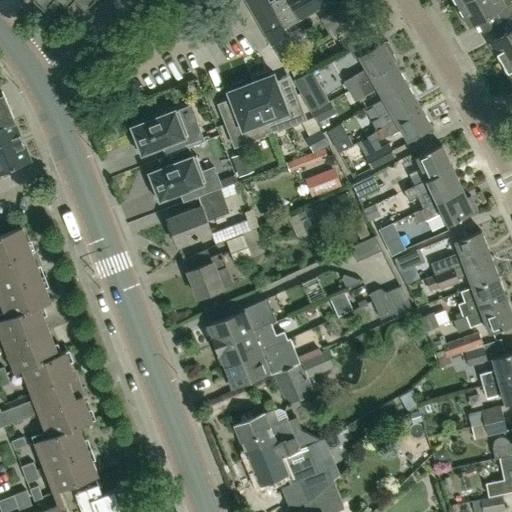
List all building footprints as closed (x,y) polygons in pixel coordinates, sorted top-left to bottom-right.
[(34,0),(44,9),(53,0),(55,0),(64,9),(73,0),(76,0),(85,9),(94,0),(34,0)] [(271,0),(269,1),(268,0),(247,0),(273,44),(288,35),(277,14),(293,4),(301,18),(324,5),(320,0),(271,0)] [(502,20),(511,15),(511,14),(511,0),(465,0),(458,5),(470,26),(497,10),(502,20)] [(503,62),(511,57),(511,14),(511,15),(511,16),(511,29),(491,41),(503,62)] [(371,76),(396,62),(391,54),(393,53),(394,50),(388,41),(386,40),(384,41),(383,40),(365,51),(353,30),(341,37),(353,57),(358,54),(366,67),(344,80),(349,90),(371,76)] [(511,57),(503,62),(511,77),(511,57)] [(383,97),(408,83),(396,62),(371,76),(349,90),(356,101),(367,94),(367,93),(377,87),(383,97)] [(311,111),(329,101),(311,70),(294,80),(311,111)] [(248,85),(267,135),(307,119),(297,95),(284,100),(274,74),(270,76),(269,71),(256,77),(258,81),(248,85)] [(267,135),(248,85),(245,86),(243,82),(230,87),(232,91),(228,93),(238,118),(225,124),(235,148),(267,135)] [(420,105),(408,83),(383,97),(390,109),(378,116),(380,118),(360,130),(364,137),(374,132),(386,125),(420,105)] [(0,126),(14,121),(2,92),(0,92),(0,126)] [(408,141),(433,126),(420,105),(386,125),(374,132),(364,137),(370,146),(390,134),(391,136),(402,129),(408,141)] [(205,141),(197,121),(184,126),(178,109),(175,110),(161,115),(160,113),(145,119),(146,121),(133,127),(137,136),(133,138),(138,151),(142,150),(143,153),(176,140),(181,150),(205,141)] [(0,149),(22,139),(14,121),(0,126),(0,149)] [(312,152),(328,145),(321,130),(306,137),(312,152)] [(22,139),(0,149),(0,173),(31,160),(22,139)] [(372,169),(396,156),(388,143),(364,155),(372,169)] [(312,152),(313,152),(286,162),(290,171),(333,154),(328,145),(312,152)] [(427,179),(452,166),(442,145),(417,157),(422,168),(410,174),(411,177),(400,183),(403,190),(427,179)] [(240,176),(254,170),(246,151),(232,157),(240,176)] [(193,156),(151,173),(154,182),(151,184),(156,197),(160,196),(161,199),(194,186),(198,196),(222,187),(214,167),(203,172),(197,155),(193,156)] [(437,201),(463,188),(452,166),(427,179),(403,190),(408,199),(421,193),(422,196),(432,192),(437,201)] [(305,178),(312,196),(341,185),(334,167),(305,178)] [(359,197),(380,187),(374,173),(373,173),(352,183),(359,197)] [(211,232),(207,221),(230,213),(224,197),(239,192),(236,183),(198,197),(201,205),(168,218),(178,244),(211,232)] [(463,188),(437,201),(437,202),(414,212),(418,220),(430,215),(431,217),(442,212),(448,223),(474,211),(474,210),(478,208),(471,195),(467,197),(463,188)] [(339,219),(358,210),(349,190),(330,198),(339,219)] [(300,241),(329,227),(327,223),(336,219),(327,200),(289,217),(300,241)] [(354,244),(371,236),(362,217),(345,225),(354,244)] [(386,242),(399,236),(393,223),(379,230),(386,242)] [(235,264),(252,257),(252,256),(265,251),(256,227),(243,232),(243,235),(226,241),(235,264)] [(59,355),(41,307),(51,303),(22,228),(0,236),(0,284),(12,316),(1,321),(20,372),(28,369),(38,397),(1,411),(0,408),(0,407),(0,427),(43,411),(53,436),(40,441),(59,492),(99,477),(80,428),(93,423),(66,352),(59,355)] [(435,275),(489,253),(481,230),(455,240),(459,252),(430,263),(435,275)] [(357,261),(383,249),(376,235),(350,247),(357,261)] [(401,271),(424,261),(418,248),(395,258),(401,271)] [(198,297),(223,288),(216,271),(226,267),(221,252),(210,256),(212,263),(188,272),(198,297)] [(472,287),(498,277),(489,253),(435,275),(440,289),(459,282),(458,279),(467,275),(472,287)] [(347,288),(364,280),(345,274),(343,278),(347,288)] [(463,317),(465,316),(507,300),(498,277),(472,287),(461,291),(464,302),(458,304),(463,317)] [(414,310),(402,285),(387,292),(398,317),(414,310)] [(398,317),(387,292),(381,288),(370,293),(381,318),(396,312),(398,317)] [(511,312),(507,300),(465,316),(470,327),(485,321),(489,333),(511,324),(511,312)] [(271,323),(276,321),(268,301),(208,324),(213,336),(211,337),(215,345),(271,323)] [(444,328),(456,324),(448,302),(437,306),(444,328)] [(423,331),(438,325),(433,311),(418,317),(423,331)] [(271,323),(215,345),(219,355),(220,354),(224,364),(287,339),(284,332),(276,335),(271,323)] [(420,326),(411,331),(419,347),(429,343),(420,326)] [(447,357),(483,344),(478,331),(441,344),(446,356),(447,357)] [(270,374),(300,362),(290,338),(287,339),(224,364),(233,386),(269,372),(270,374)] [(487,360),(483,346),(464,352),(468,366),(487,360)] [(329,349),(301,360),(308,377),(336,365),(329,349)] [(483,386),(511,377),(511,352),(493,358),(496,370),(480,374),(483,386)] [(302,362),(274,374),(286,403),(314,391),(302,362)] [(6,374),(0,377),(0,386),(9,383),(6,374)] [(511,377),(483,386),(486,397),(502,392),(506,405),(511,402),(511,377)] [(400,396),(407,410),(418,405),(413,389),(400,396)] [(471,427),(503,418),(500,406),(480,411),(467,414),(471,427)] [(288,421),(284,411),(278,409),(274,410),(274,408),(235,424),(246,451),(275,439),(277,442),(286,438),(287,440),(300,435),(305,445),(308,444),(320,439),(301,430),(296,418),(288,421)] [(503,418),(471,427),(474,439),(506,431),(503,418)] [(319,472),(308,444),(305,445),(300,435),(287,440),(286,438),(277,442),(275,439),(246,451),(254,467),(280,456),(292,484),(300,480),(309,500),(313,499),(333,481),(327,468),(319,472)] [(15,449),(26,445),(23,436),(11,441),(15,449)] [(506,456),(511,454),(511,442),(510,443),(508,441),(506,438),(502,437),(498,438),(495,440),(494,443),(494,447),(493,447),(496,458),(506,456)] [(21,466),(25,475),(36,470),(33,462),(21,466)] [(28,483),(39,478),(36,470),(25,475),(28,483)] [(473,501),(502,495),(502,494),(511,492),(511,476),(486,483),(489,497),(480,499),(473,500),(473,501)] [(336,511),(344,508),(334,480),(313,499),(317,511),(336,511)] [(34,501),(42,497),(38,485),(29,489),(34,501)] [(102,497),(98,488),(76,496),(81,511),(122,511),(115,492),(102,497)] [(11,510),(18,507),(13,495),(6,498),(11,510)] [(502,495),(473,501),(475,511),(476,511),(483,511),(492,511),(505,510),(502,495)] [(0,507),(1,511),(4,511),(11,510),(6,498),(0,500),(0,507)]
